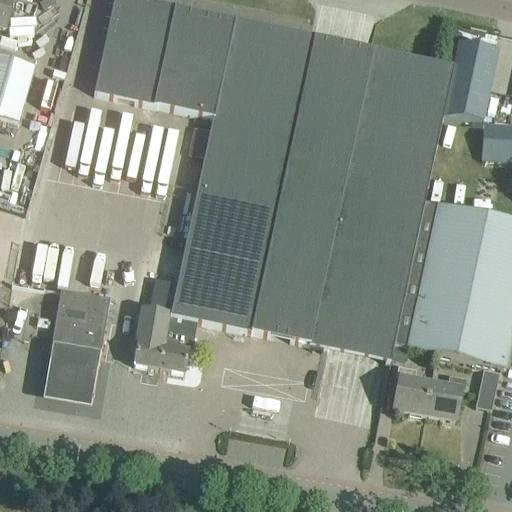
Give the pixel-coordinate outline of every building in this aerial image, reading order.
[(0,0),(0,30),(5,32),(14,0),(0,0)] [(156,112),(156,111),(177,14),(177,13),(116,0),(115,0),(95,99),(156,112)] [(213,123),(234,26),(177,14),(156,111),(213,123)] [(251,338),(251,337),(314,42),(234,25),(234,26),(213,123),(170,319),(196,326),(251,338)] [(372,55),(314,42),(251,337),(309,349),(372,55)] [(453,72),(442,123),(482,126),(498,54),(459,45),(453,72)] [(372,55),(309,349),(309,350),(389,367),(453,72),(372,55)] [(0,58),(0,124),(17,130),(35,69),(0,58)] [(62,108),(49,179),(168,201),(178,146),(163,143),(164,137),(134,132),(136,122),(62,108)] [(511,129),(483,128),(482,163),(511,164),(511,129)] [(511,225),(437,209),(407,353),(504,374),(511,338),(511,225)] [(15,289),(47,292),(47,284),(28,282),(33,234),(21,233),(15,289)] [(109,303),(60,295),(51,350),(100,358),(109,303)] [(134,370),(159,374),(168,319),(141,314),(135,347),(137,348),(134,370)] [(170,319),(168,319),(159,374),(184,378),(188,355),(191,356),(196,326),(170,319)] [(394,352),(392,362),(407,364),(408,355),(394,352)] [(424,420),(430,389),(414,386),(416,375),(398,372),(396,383),(400,384),(394,414),(424,420)] [(499,377),(483,374),(475,411),(491,415),(499,377)] [(430,389),(424,420),(455,425),(460,395),(464,396),(466,384),(449,381),(447,392),(430,389)] [(251,465),(282,466),(283,444),(239,443),(238,450),(251,450),(251,465)]
